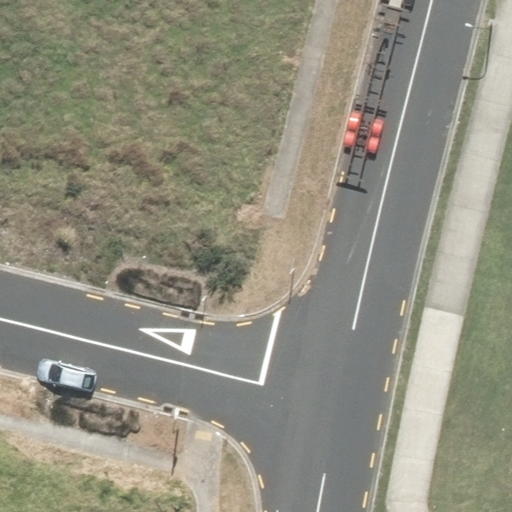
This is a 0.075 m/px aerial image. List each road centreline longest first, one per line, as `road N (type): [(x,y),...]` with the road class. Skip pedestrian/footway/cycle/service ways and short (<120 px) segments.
road 1 (residential): [(431,0),(332,399)]
road 2 (residential): [(332,399),(0,318)]
